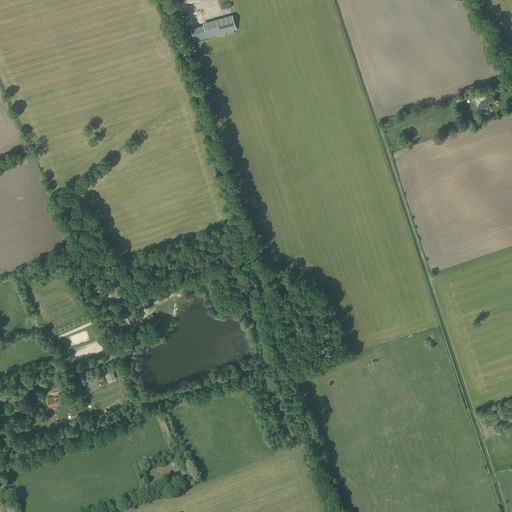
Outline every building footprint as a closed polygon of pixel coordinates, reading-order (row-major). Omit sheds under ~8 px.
[(207,29),(194,32),(196,42),(210,38),(207,29)] [(460,102),(463,101),(472,98),(470,92),(458,96),(456,97),(457,102),(460,101),(460,102)] [(482,112),(491,107),(490,105),(496,102),(492,95),(486,98),(487,100),(478,105),(482,112)] [(127,301),(115,277),(107,281),(113,292),(110,294),(112,298),(115,296),(120,305),(120,306),(127,324),(134,322),(132,318),(137,316),(134,309),(138,308),(135,301),(129,303),(127,301)] [(109,382),(116,379),(112,371),(106,373),(109,382)] [(55,406),(61,404),(58,395),(58,393),(59,393),(58,389),(53,391),(54,396),(47,399),(48,400),(50,406),(55,405),(55,406)] [(73,422),(78,421),(77,417),(81,416),(79,410),(70,412),(72,418),(73,422)] [(165,483),(174,480),(170,471),(161,475),(165,483)]
